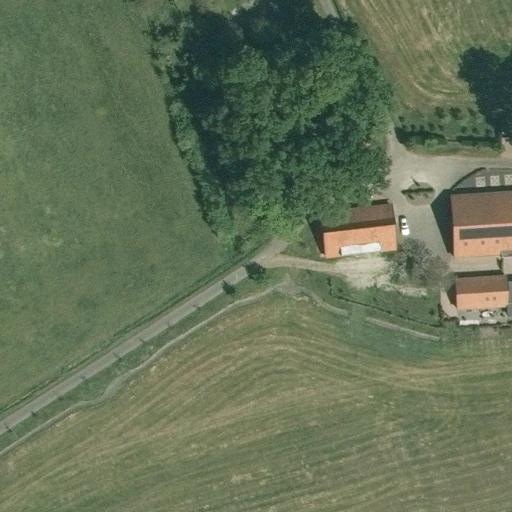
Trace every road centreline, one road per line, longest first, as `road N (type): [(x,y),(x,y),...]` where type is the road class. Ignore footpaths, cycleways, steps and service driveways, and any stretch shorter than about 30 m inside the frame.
road 1 (unclassified): [(0,427),(266,254),(320,202),(400,171)]
road 2 (unclassified): [(400,171),(389,128),(325,0)]
